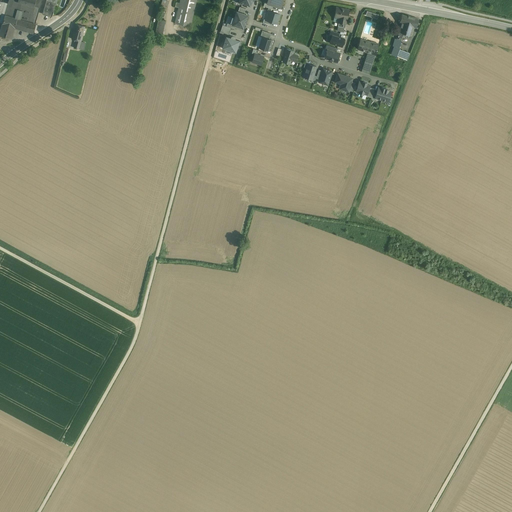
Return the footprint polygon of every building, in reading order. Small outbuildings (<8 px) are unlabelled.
[(41,0),(9,0),(2,23),(33,32),(35,23),(41,0)] [(46,0),(43,14),(52,16),(56,2),(56,0),(46,0)] [(196,0),(179,0),(179,3),(178,7),(174,23),(190,27),(196,0)] [(349,10),(336,7),(335,17),(339,18),(339,22),(346,23),(346,19),(347,19),(349,10)] [(367,9),(366,15),(379,18),(380,11),(367,9)] [(269,10),(265,20),(277,24),(281,14),(269,10)] [(247,15),(237,12),(235,18),(232,17),(230,23),(235,25),(243,28),(244,23),(245,23),(246,20),(247,15)] [(408,16),(402,14),(399,22),(402,23),(399,32),(403,33),(411,36),(414,27),(416,28),(419,19),(408,15),(408,16)] [(165,21),(158,19),(155,32),(162,34),(165,21)] [(85,26),(75,24),(71,39),(76,40),(81,41),(85,26)] [(225,33),(225,30),(230,31),(231,27),(223,24),(221,32),(225,33)] [(332,35),(330,43),(342,47),(344,39),(332,35)] [(240,41),(235,39),(235,38),(235,37),(231,36),(231,38),(226,36),(222,48),(227,49),(227,50),(231,52),(231,51),(236,52),(240,41)] [(259,48),(268,51),(272,40),(263,37),(259,48)] [(368,42),(361,39),(360,39),(357,49),(367,52),(368,52),(369,48),(377,51),(379,44),(371,41),(370,44),(368,43),(368,41),(368,42)] [(399,49),(394,47),(391,55),(397,57),(397,56),(399,49)] [(377,51),(369,48),(368,52),(367,52),(367,55),(368,55),(365,65),(371,67),(377,51)] [(293,51),(287,49),(283,62),(289,64),(291,60),(296,61),(298,55),(293,54),(293,51)] [(399,49),(397,56),(407,60),(410,53),(399,49)] [(328,50),(325,58),(337,61),(340,54),(328,50)] [(264,56),(255,53),(252,62),(261,65),(264,56)] [(313,75),(316,66),(308,64),(306,68),(304,77),(312,79),(312,80),(313,75)] [(365,65),(364,65),(362,72),(369,74),(371,67),(365,65)] [(326,71),(323,69),(322,71),(320,79),(319,82),(321,83),(321,82),(326,83),(325,84),(327,85),(332,71),(327,70),(326,71)] [(353,78),(337,73),(335,82),(343,85),(342,89),(348,91),(349,90),(351,82),(353,78)] [(371,84),(359,80),(355,91),(367,95),(371,84)] [(375,97),(381,99),(385,88),(382,87),(381,88),(378,87),(376,93),(375,97)] [(388,90),(385,88),(381,99),(388,101),(388,102),(389,97),(391,92),(388,91),(388,90)]
